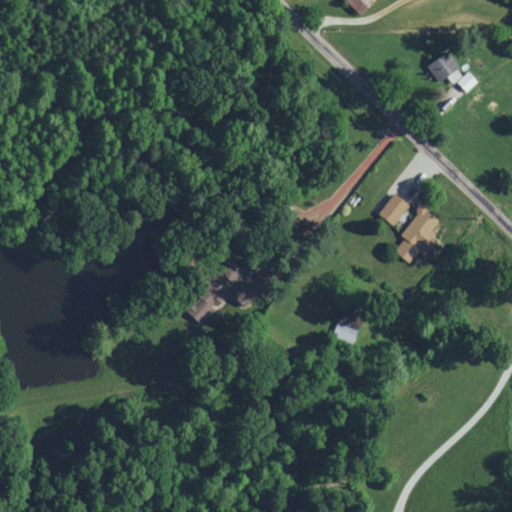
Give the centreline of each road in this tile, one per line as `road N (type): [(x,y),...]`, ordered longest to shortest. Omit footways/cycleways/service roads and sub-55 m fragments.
road 1 (residential): [(511,224),(277,0)]
road 2 (residential): [(395,113),(346,183),(266,259),(242,298)]
